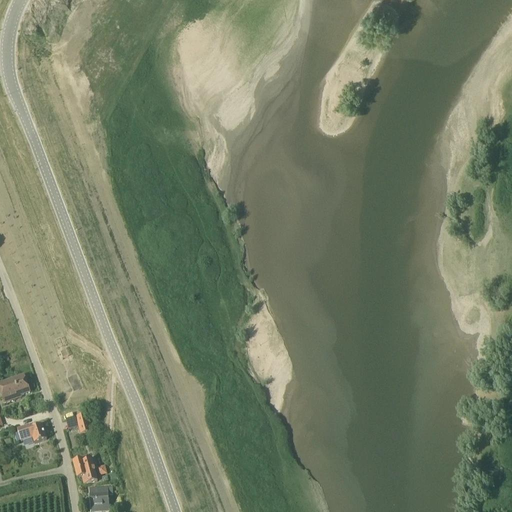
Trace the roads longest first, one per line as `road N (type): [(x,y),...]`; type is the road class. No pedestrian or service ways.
road 1 (tertiary): [(171,511),(12,84),(7,34),(19,0)]
road 2 (unclassified): [(75,511),(73,479),(0,280)]
